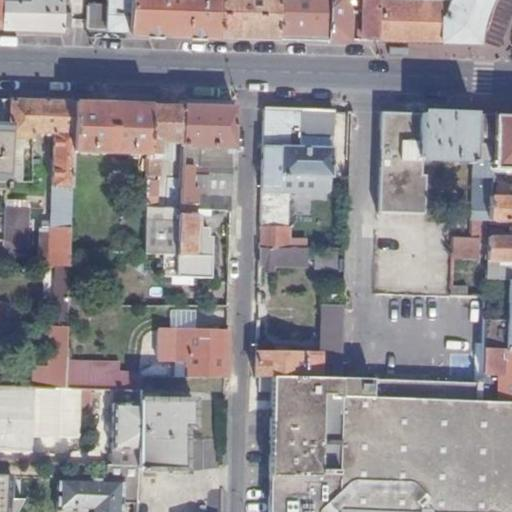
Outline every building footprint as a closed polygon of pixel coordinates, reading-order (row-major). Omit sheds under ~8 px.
[(3,0),(3,26),(63,28),(63,0),(3,0)] [(87,29),(129,31),(130,0),(107,0),(107,5),(88,5),(87,29)] [(175,32),(217,34),(217,0),(130,0),(129,31),(175,32)] [(252,35),(276,35),(277,0),(217,0),(217,34),(252,35)] [(326,37),(327,0),(277,0),(276,35),(307,36),(326,37)] [(327,0),(326,37),(348,38),(349,0),(327,0)] [(363,0),(362,38),(379,39),(379,0),(363,0)] [(379,0),(379,39),(431,40),(480,42),(482,26),(486,11),(490,1),(491,0),(379,0)] [(10,101),(0,101),(0,186),(6,187),(9,139),(10,101)] [(26,102),(10,101),(9,139),(32,140),(32,134),(54,135),(51,222),(41,222),(39,267),(61,269),(69,269),(69,252),(73,153),(74,103),(42,102),(26,102)] [(114,105),(74,103),(73,153),(139,155),(138,186),(148,186),(148,182),(150,106),(114,105)] [(168,106),(150,106),(148,182),(154,183),(154,177),(160,177),(161,160),(175,160),(176,145),(182,145),(183,107),(168,106)] [(224,108),(183,107),(182,145),(180,204),(196,205),(196,195),(233,197),(233,181),(208,180),(208,167),(199,167),(199,148),(234,149),(234,108),(224,108)] [(273,110),(264,109),(260,248),(289,249),(290,228),(288,228),(289,193),(301,185),(301,178),(308,178),(308,190),(313,195),(325,195),(330,189),(330,179),(332,179),(333,149),(327,148),(327,140),(333,141),(334,112),(322,112),(273,110)] [(427,115),(381,114),(378,213),(424,214),(425,176),(418,175),(418,161),(474,161),(475,117),(427,115)] [(491,170),(493,117),(475,117),(474,161),(472,215),(490,215),(491,198),(491,170)] [(511,117),(493,117),(491,170),(511,170),(511,117)] [(233,168),(208,167),(208,180),(233,181),(233,168)] [(159,186),(148,186),(146,255),(157,255),(159,186)] [(196,205),(180,204),(178,255),(212,256),(213,238),(209,237),(209,228),(201,228),(201,210),(232,211),(233,197),(196,195),(196,205)] [(511,197),(491,198),(490,215),(490,224),(491,224),(490,228),(495,228),(495,224),(511,224),(511,197)] [(29,209),(5,208),(4,241),(28,241),(29,209)] [(478,239),(478,222),(470,222),(469,238),(478,239)] [(511,237),(511,238),(489,237),(488,280),(504,281),(511,280),(511,237)] [(289,249),(260,248),(260,265),(295,266),(296,249),(289,249)] [(178,255),(166,255),(165,276),(212,278),(212,256),(178,255)] [(69,269),(61,269),(60,279),(57,279),(55,328),(67,329),(67,306),(68,277),(69,269)] [(482,385),(481,402),(511,403),(511,280),(504,281),(503,320),(484,320),(483,345),(482,385)] [(341,380),(344,306),(324,306),(322,356),(256,355),(256,378),(272,378),(341,380)] [(67,329),(55,328),(50,328),(49,366),(48,388),(65,388),(65,363),(67,329)] [(189,378),(228,378),(228,348),(229,332),(160,331),(159,359),(178,359),(178,363),(189,363),(189,378)] [(65,363),(65,388),(115,390),(117,390),(118,376),(118,365),(65,363)] [(34,365),(33,387),(48,388),(49,366),(34,365)] [(118,376),(117,390),(141,391),(141,377),(118,376)] [(439,383),(341,380),(272,378),(268,477),(339,478),(337,511),(511,511),(511,403),(481,402),(482,385),(474,384),(468,384),(439,383)] [(0,452),(32,454),(33,387),(0,386),(0,452)] [(113,452),(112,467),(138,468),(141,402),(141,391),(117,390),(115,390),(114,405),(112,405),(111,452),(113,452)] [(81,403),(43,402),(42,437),(80,438),(81,403)] [(138,468),(138,470),(184,471),(185,428),(192,429),(193,403),(141,402),(138,468)] [(112,467),(104,467),(104,482),(57,480),(56,511),(122,511),(122,505),(137,506),(138,470),(138,468),(112,467)] [(337,511),(339,478),(268,477),(267,511),(337,511)] [(0,511),(9,511),(14,503),(4,502),(4,478),(0,478),(0,511)]
